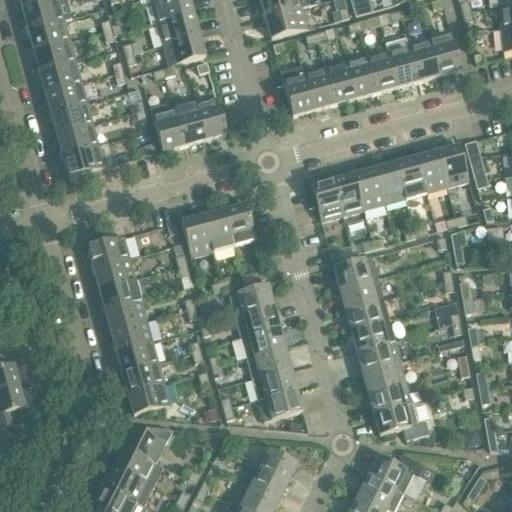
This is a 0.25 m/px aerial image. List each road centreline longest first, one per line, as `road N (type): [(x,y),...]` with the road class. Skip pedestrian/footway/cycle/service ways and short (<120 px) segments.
road 1 (residential): [(310,511),(338,456),(340,432),(267,164)]
road 2 (residential): [(267,164),(511,96)]
road 3 (residential): [(43,226),(267,164)]
road 4 (residential): [(72,438),(85,382),(43,226)]
road 5 (residential): [(267,164),(223,0)]
road 6 (residential): [(43,226),(0,77)]
road 7 (residential): [(0,336),(26,341),(47,407),(72,438)]
